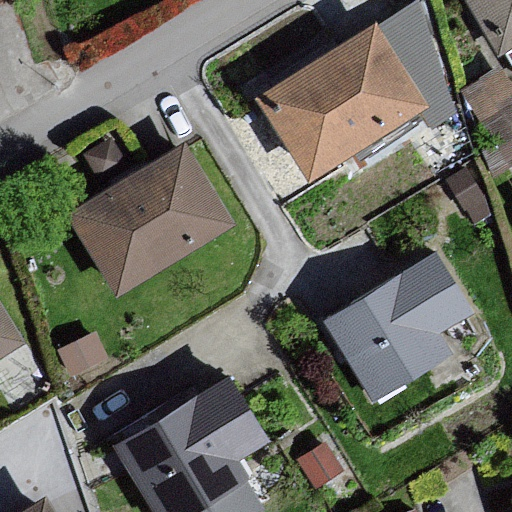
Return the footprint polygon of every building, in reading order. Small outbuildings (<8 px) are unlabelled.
[(415,68),(446,54),(422,0),(388,0),(386,1),(415,68)] [(511,0),(456,0),(498,62),(511,53),(511,0)] [(370,26),(260,98),(297,189),(423,115),(370,26)] [(235,233),(181,152),(65,223),(117,302),(235,233)] [(426,261),(314,328),(369,409),(444,367),(434,344),(466,324),(426,261)] [(0,298),(0,361),(27,346),(0,298)] [(226,380),(111,445),(157,511),(247,511),(261,503),(231,466),(266,445),(226,380)]
